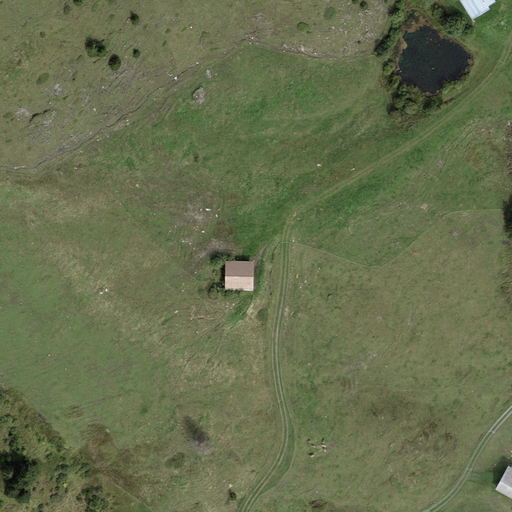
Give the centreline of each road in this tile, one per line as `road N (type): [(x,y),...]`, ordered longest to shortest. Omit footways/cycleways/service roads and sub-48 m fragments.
road 1 (track): [(511,31),(491,76),(370,169),(301,205),(291,220),(273,350),(284,428),(279,457),(244,511)]
road 2 (track): [(511,407),(456,490),(427,511)]
